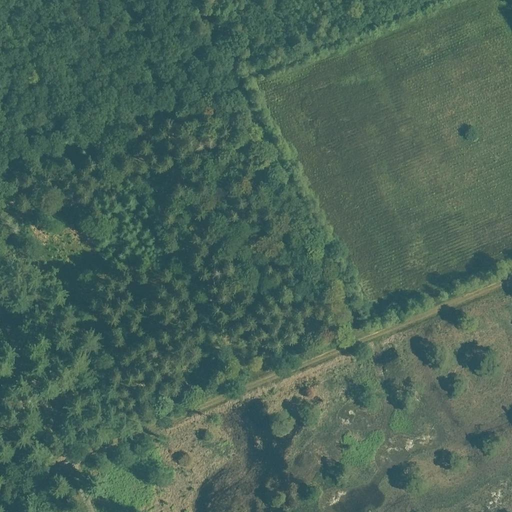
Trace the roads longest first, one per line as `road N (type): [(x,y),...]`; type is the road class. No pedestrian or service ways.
road 1 (track): [(511,281),(0,489)]
road 2 (unclassified): [(90,511),(0,306)]
